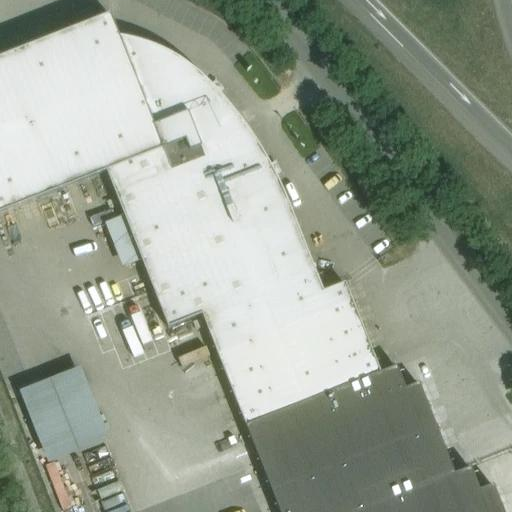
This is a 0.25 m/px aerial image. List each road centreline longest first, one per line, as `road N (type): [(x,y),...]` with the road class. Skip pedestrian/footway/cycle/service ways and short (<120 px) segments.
road 1 (unknown): [(0,291),(35,348),(179,435),(231,444),(356,406),(442,353)]
road 2 (unknown): [(108,0),(159,14),(209,43),(274,103),(442,353)]
road 3 (unclassified): [(257,0),(291,30),(511,321)]
road 4 (motorway): [(363,0),(511,146)]
